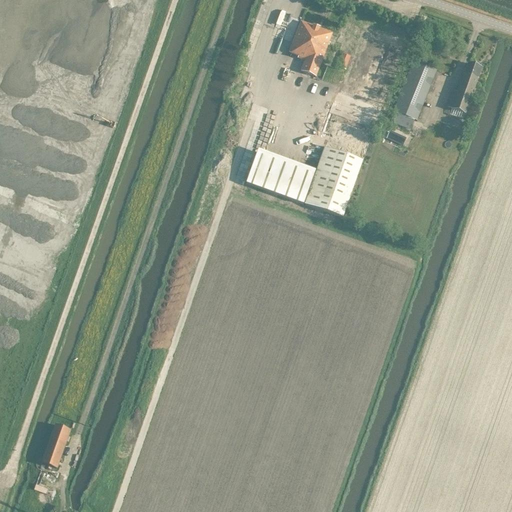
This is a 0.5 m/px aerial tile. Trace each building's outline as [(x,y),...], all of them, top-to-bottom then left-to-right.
[(300,70),(315,76),(332,32),(300,20),(288,52),(297,56),(297,57),(304,60),(300,70)] [(393,123),(410,129),(414,119),(416,120),(437,70),(413,61),(393,110),(396,112),(393,123)] [(477,77),(480,67),(468,62),(464,73),(463,73),(456,91),(453,90),(447,107),(465,113),(477,78),(477,77)] [(304,204),(342,217),(372,132),(333,119),(304,204)] [(391,127),(387,131),(396,139),(400,135),(391,127)] [(41,463),(56,468),(70,429),(54,424),(41,463)] [(37,470),(49,474),(51,469),(39,465),(37,470)]
